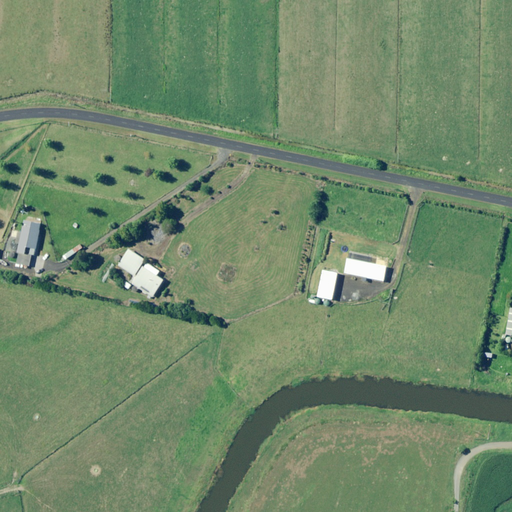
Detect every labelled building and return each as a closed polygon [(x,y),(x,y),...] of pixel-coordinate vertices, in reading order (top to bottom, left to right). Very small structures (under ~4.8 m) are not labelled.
[(41,224),(25,221),(23,232),(18,232),(16,243),(20,244),(19,252),(26,254),(27,247),(36,249),(41,224)] [(146,260),(130,249),(119,266),(135,276),(146,260)] [(32,255),(26,254),(26,256),(19,255),(17,264),(30,266),(32,255)] [(371,263),(348,259),(346,273),(368,278),(371,263)] [(161,271),(148,262),(133,284),(135,285),(132,290),(137,293),(140,288),(153,297),(165,280),(158,276),(161,271)] [(339,271),(332,269),(331,272),(324,270),(318,297),(333,300),(339,271)]
